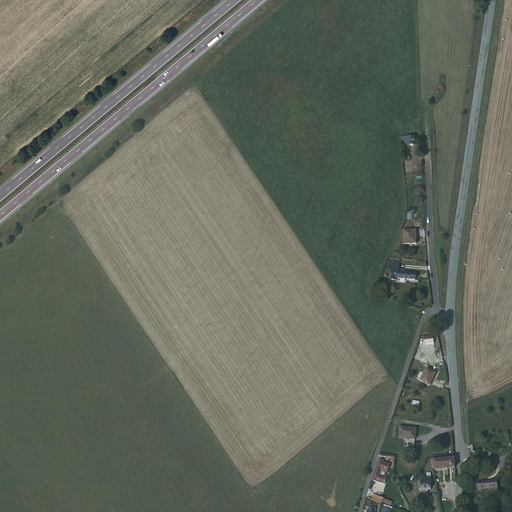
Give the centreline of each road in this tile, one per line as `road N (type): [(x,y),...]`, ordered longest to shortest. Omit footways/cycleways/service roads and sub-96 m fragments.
road 1 (motorway): [(0,215),(257,0)]
road 2 (tertiary): [(490,0),(448,317)]
road 3 (motorway): [(233,0),(0,195)]
road 4 (unclassified): [(437,308),(421,322),(359,511)]
road 5 (unclassified): [(437,308),(427,153)]
road 6 (tertiary): [(448,317),(458,469)]
